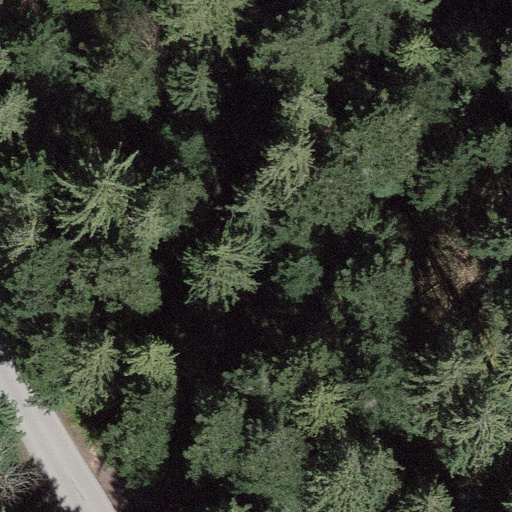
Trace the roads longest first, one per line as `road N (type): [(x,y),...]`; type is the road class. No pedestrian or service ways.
road 1 (unclassified): [(78,511),(0,371)]
road 2 (track): [(47,460),(195,511)]
